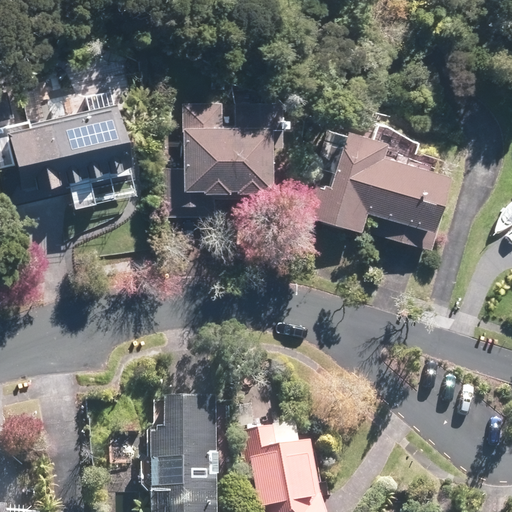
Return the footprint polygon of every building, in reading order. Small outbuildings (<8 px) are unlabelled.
[(221,106),(180,107),(182,185),(273,183),(271,105),(241,105),(241,126),(221,126),(221,106)] [(110,112),(9,139),(26,198),(126,171),(110,112)] [(449,169),(335,136),(313,211),(427,244),(449,169)] [(214,511),(211,402),(169,403),(170,431),(154,431),(156,511),(214,511)] [(315,511),(300,423),(240,433),(253,511),(315,511)]
